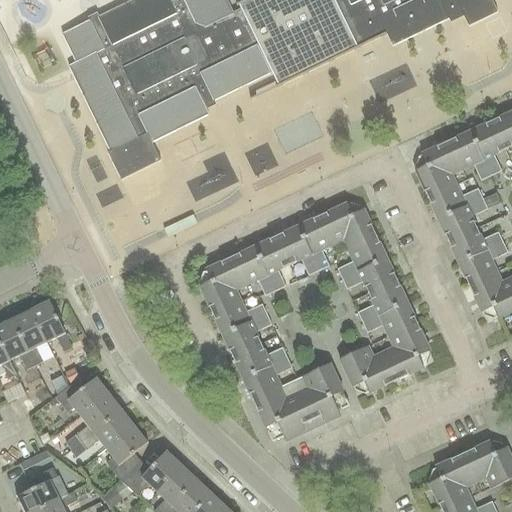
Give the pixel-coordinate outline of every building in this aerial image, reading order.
[(277,89),(387,35),(393,47),(462,14),(469,28),(498,13),(491,0),(134,0),(98,18),(99,20),(92,24),(91,21),(62,35),(76,63),(69,67),(73,75),(110,153),(108,154),(134,206),(160,193),(156,185),(169,178),(152,144),(209,115),(205,106),(272,73),(278,86),(276,87),(277,89)] [(511,113),(493,122),(506,151),(511,147),(511,113)] [(506,151),(493,122),(471,132),(492,177),(502,172),(494,156),(506,151)] [(492,177),(471,132),(450,142),(463,171),(474,165),(481,182),(492,177)] [(452,176),(463,171),(450,142),(422,155),(427,167),(416,172),(429,200),(457,187),(452,176)] [(439,221),(483,200),(478,190),(462,197),(457,187),(429,200),(439,221)] [(497,193),(483,200),(488,210),(502,204),(497,193)] [(488,210),(483,200),(439,221),(449,243),(477,230),(472,218),(488,210)] [(347,205),(319,218),(333,246),(344,241),(349,252),(377,238),(364,211),(353,216),(347,205)] [(333,246),(319,218),(298,228),(319,272),(329,267),(322,251),(333,246)] [(319,272),(298,228),(277,238),(290,266),(301,261),(309,277),(319,272)] [(459,265),(503,244),(499,233),(482,241),(477,230),(449,243),(459,265)] [(290,266),(277,238),(255,248),(276,292),(286,288),(278,271),(290,266)] [(387,260),(377,238),(349,252),(354,262),(338,270),(342,280),(387,260)] [(508,254),(503,244),(459,265),(469,286),(497,272),(492,262),(508,254)] [(276,292),(255,248),(234,258),(247,286),(258,281),(265,297),(276,292)] [(236,291),(247,286),(234,258),(206,271),(211,282),(200,287),(213,315),(241,302),(236,291)] [(397,281),(387,260),(342,280),(347,291),(363,283),(369,295),(397,281)] [(511,278),(502,283),(497,272),(469,286),(482,313),(493,308),(498,320),(511,313),(511,278)] [(407,303),(397,281),(369,295),(374,306),(358,314),(363,324),(407,303)] [(49,301),(30,310),(47,344),(57,339),(64,353),(73,349),(49,301)] [(223,337),(267,316),(262,305),(246,313),(241,302),(213,315),(223,337)] [(417,324),(407,303),(363,324),(367,334),(384,327),(389,337),(417,324)] [(47,344),(30,310),(12,319),(35,367),(44,363),(37,349),(47,344)] [(272,326),(267,316),(223,337),(233,358),(261,345),(256,334),(272,326)] [(35,367),(12,319),(0,325),(0,340),(10,362),(20,357),(27,371),(35,367)] [(430,352),(417,324),(389,337),(394,348),(384,353),(397,382),(424,369),(419,357),(430,352)] [(10,362),(0,340),(0,366),(2,366),(9,380),(17,376),(10,362)] [(243,380),(287,359),(283,349),(266,356),(261,345),(233,358),(243,380)] [(397,382),(384,353),(373,358),(368,347),(340,361),(353,388),(364,383),(370,394),(397,382)] [(292,369),(287,359),(243,380),(253,401),(281,388),(276,377),(292,369)] [(292,383),(281,388),(253,401),(272,443),(284,438),(285,440),(339,415),(338,412),(350,407),(330,365),(292,383)] [(74,369),(65,373),(70,384),(79,380),(74,369)] [(63,377),(51,382),(58,396),(69,388),(63,377)] [(81,418),(110,395),(97,378),(84,389),(77,381),(69,388),(58,396),(55,399),(68,414),(74,409),(81,418)] [(81,444),(123,411),(110,395),(81,418),(88,427),(66,444),(72,451),(81,444)] [(29,398),(22,402),(28,412),(35,409),(29,398)] [(106,450),(136,427),(123,411),(81,444),(87,451),(100,441),(106,450)] [(148,443),(136,427),(106,450),(113,459),(107,464),(121,482),(141,463),(135,454),(148,443)] [(40,438),(45,446),(51,441),(48,434),(40,438)] [(490,443),(463,455),(476,484),(486,479),(491,490),(511,479),(511,460),(507,449),(495,454),(490,443)] [(157,493),(182,466),(167,452),(150,471),(141,463),(121,482),(138,497),(149,485),(157,493)] [(465,488),(476,484),(463,455),(436,468),(441,479),(430,485),(442,511),(444,511),(471,500),(465,488)] [(38,464),(35,458),(20,465),(23,472),(38,464)] [(167,511),(197,480),(182,466),(157,493),(165,501),(154,511),(167,511)] [(17,498),(23,511),(35,511),(59,501),(59,500),(54,491),(62,487),(53,469),(28,481),(32,490),(17,498)] [(195,511),(212,494),(197,480),(167,511),(195,511)] [(111,508),(122,499),(115,490),(104,498),(111,508)] [(74,493),(59,500),(59,501),(35,511),(64,511),(63,509),(78,502),(74,493)] [(223,511),(227,508),(212,494),(195,511),(223,511)] [(496,511),(492,503),(476,510),(471,500),(444,511),(496,511)]
